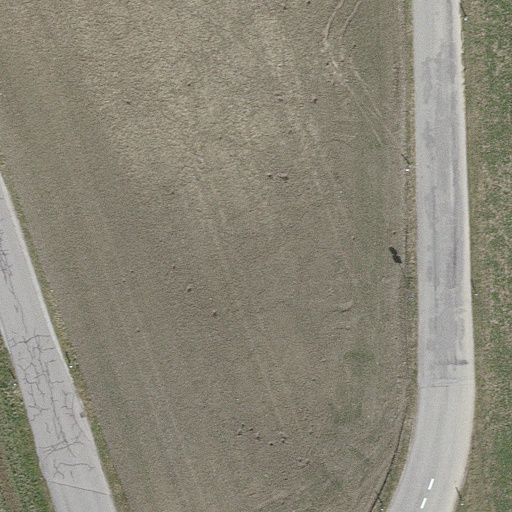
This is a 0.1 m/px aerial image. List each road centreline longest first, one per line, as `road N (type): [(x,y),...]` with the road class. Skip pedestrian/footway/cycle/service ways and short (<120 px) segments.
road 1 (unclassified): [(437,0),(445,448),(424,511)]
road 2 (tertiary): [(87,511),(0,255)]
